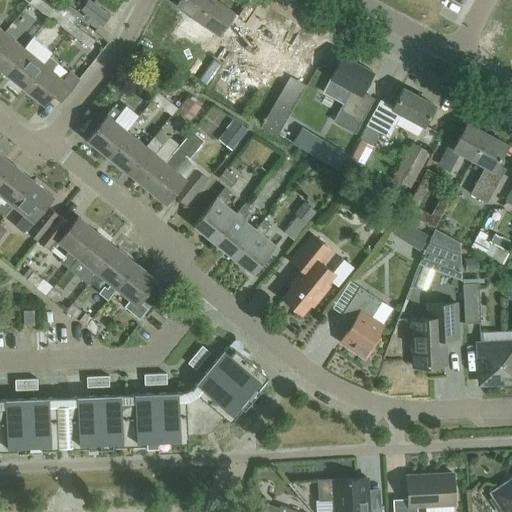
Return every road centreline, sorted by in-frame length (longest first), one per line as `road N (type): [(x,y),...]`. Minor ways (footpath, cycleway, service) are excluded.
road 1 (residential): [(511,407),(379,406),(339,391),(208,292)]
road 2 (residential): [(0,362),(155,355),(208,292)]
road 3 (residential): [(208,292),(170,244),(43,145)]
road 4 (residential): [(43,145),(123,47),(149,0)]
